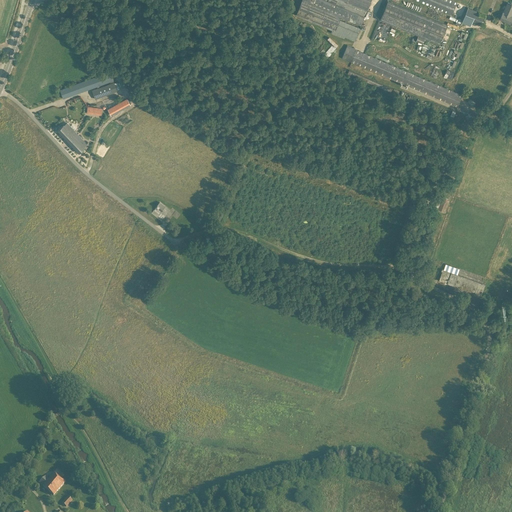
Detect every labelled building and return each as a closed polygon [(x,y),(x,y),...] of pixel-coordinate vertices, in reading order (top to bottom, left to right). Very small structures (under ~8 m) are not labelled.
[(361,27),(340,19),(341,16),(302,0),(296,14),(332,29),(331,33),(344,38),(345,37),(355,41),(361,27)] [(364,17),(371,0),(328,0),(328,1),(342,8),(364,17)] [(380,19),(425,38),(440,44),(448,25),(388,0),(380,19)] [(415,0),(452,15),(457,2),(451,0),(415,0)] [(508,2),(501,19),(511,23),(511,20),(511,16),(511,15),(511,12),(511,3),(511,4),(508,2)] [(467,9),(464,17),(472,21),(476,13),(467,9)] [(482,23),(484,16),(476,13),(473,19),(482,23)] [(361,27),(362,24),(342,17),(341,19),(361,27)] [(418,35),(416,41),(423,44),(425,38),(418,35)] [(338,45),(329,37),(327,39),(336,47),(338,45)] [(331,45),(325,55),(329,58),(335,47),(331,45)] [(458,107),(462,95),(357,50),(357,49),(347,45),(342,58),(352,62),(352,61),(458,107)] [(451,55),(458,57),(460,51),(454,49),(451,55)] [(349,70),(348,73),(359,78),(360,75),(349,70)] [(96,86),(99,85),(113,80),(110,72),(60,90),(63,98),(96,86)] [(364,77),(363,80),(383,88),(384,84),(364,77)] [(114,82),(100,87),(99,85),(96,86),(97,88),(92,90),(95,99),(118,91),(114,82)] [(117,111),(113,105),(108,108),(111,114),(117,111)] [(103,109),(88,106),(87,113),(102,115),(103,109)] [(78,133),(67,122),(64,125),(64,124),(58,130),(69,142),(78,133)] [(84,139),(78,133),(69,142),(79,153),(85,147),(80,142),(81,141),(82,142),(84,139)] [(443,211),(448,199),(443,197),(438,209),(443,211)] [(220,247),(221,244),(215,242),(214,245),(210,243),(207,249),(215,252),(217,246),(220,247)] [(439,280),(447,283),(481,295),(485,284),(442,268),(441,271),(442,271),(439,280)] [(54,496),(66,482),(62,479),(56,474),(50,480),(45,476),(39,483),(43,486),(54,496)] [(68,497),(62,503),(66,507),(72,500),(68,497)]
